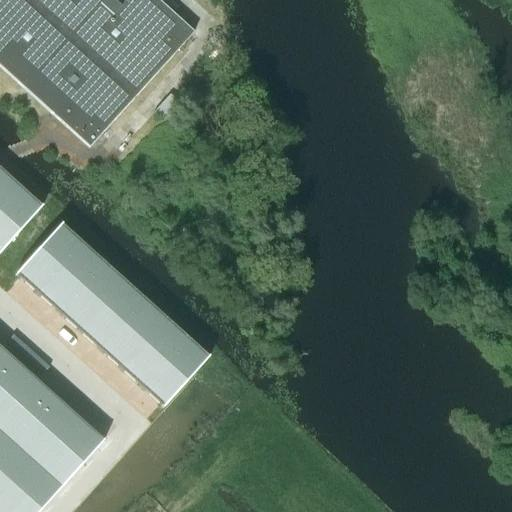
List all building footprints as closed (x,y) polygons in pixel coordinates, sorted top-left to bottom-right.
[(0,0),(0,69),(88,149),(193,34),(155,0),(0,0)] [(0,170),(0,210),(20,189),(2,172),(0,170)] [(20,189),(0,210),(0,252),(41,207),(20,189)] [(60,225),(14,276),(35,295),(81,244),(60,225)] [(81,244),(35,295),(56,314),(102,263),(81,244)] [(102,263),(56,314),(78,333),(124,282),(102,263)] [(124,282),(78,333),(99,352),(145,301),(124,282)] [(145,301),(99,352),(120,371),(166,320),(145,301)] [(166,320),(120,371),(141,390),(187,339),(166,320)] [(187,339),(141,390),(162,409),(208,358),(187,339)] [(0,349),(0,373),(12,360),(0,349)] [(12,360),(0,373),(0,419),(35,381),(12,360)] [(35,381),(0,419),(0,434),(15,448),(57,401),(35,381)] [(57,401),(15,448),(37,469),(59,445),(80,421),(57,401)] [(80,421),(59,445),(81,465),(103,442),(80,421)] [(0,434),(0,464),(15,448),(0,434)] [(59,445),(37,469),(60,489),(81,465),(59,445)] [(15,448),(0,464),(0,509),(16,492),(37,469),(15,448)] [(37,469),(16,492),(37,511),(39,511),(60,489),(37,469)] [(37,511),(16,492),(0,509),(0,511),(37,511)]
